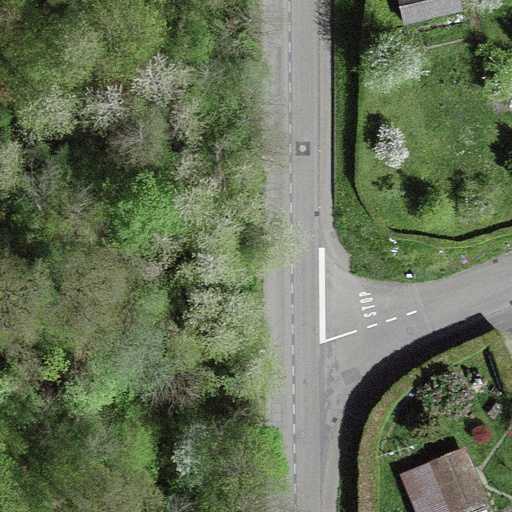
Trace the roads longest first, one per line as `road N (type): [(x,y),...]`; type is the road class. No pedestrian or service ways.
road 1 (residential): [(295,348),(294,0)]
road 2 (residential): [(295,348),(511,278)]
road 3 (residential): [(298,511),(295,348)]
